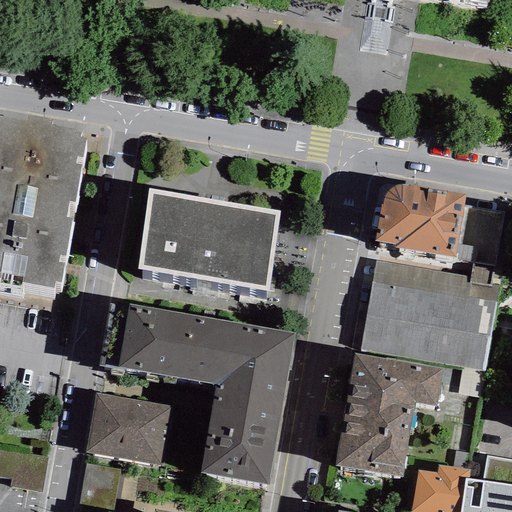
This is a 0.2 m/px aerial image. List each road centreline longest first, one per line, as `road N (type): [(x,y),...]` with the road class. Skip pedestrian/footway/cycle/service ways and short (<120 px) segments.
road 1 (residential): [(127,116),(59,511)]
road 2 (residential): [(290,511),(354,154)]
road 3 (residential): [(127,116),(354,154)]
road 4 (residential): [(354,154),(511,183)]
road 5 (residential): [(0,94),(127,116)]
